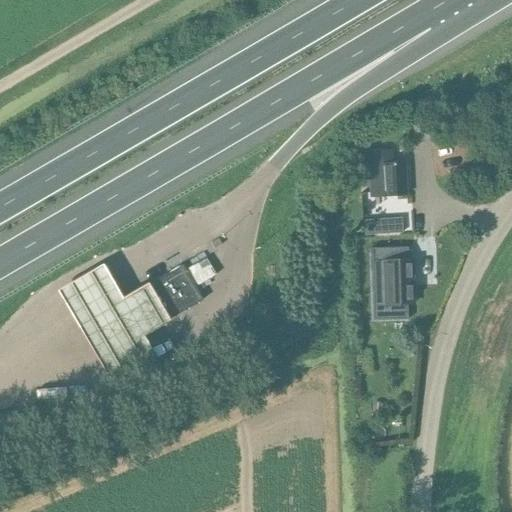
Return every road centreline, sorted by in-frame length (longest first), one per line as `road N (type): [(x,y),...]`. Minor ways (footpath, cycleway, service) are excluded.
road 1 (motorway): [(0,263),(424,14)]
road 2 (motorway): [(358,0),(0,208)]
road 3 (unclassified): [(421,511),(439,341),(498,226)]
road 4 (motorway): [(273,169),(424,14)]
road 5 (track): [(0,88),(151,0)]
road 6 (residential): [(498,226),(423,219),(420,134)]
